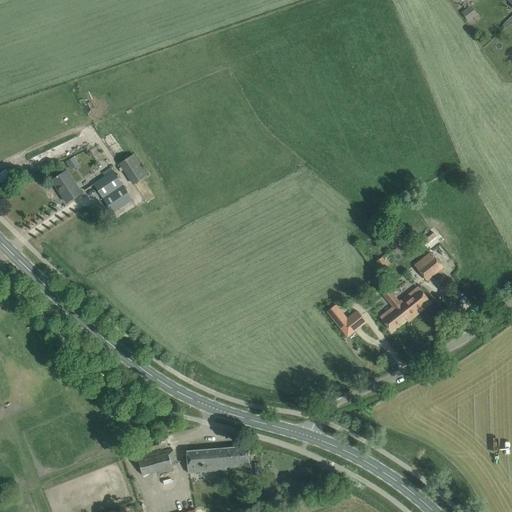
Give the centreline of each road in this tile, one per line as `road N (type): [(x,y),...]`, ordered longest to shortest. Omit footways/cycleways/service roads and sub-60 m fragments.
road 1 (secondary): [(308,437),(218,411),(148,376),(0,242)]
road 2 (track): [(3,511),(108,462),(242,434),(249,421)]
road 3 (unclassified): [(308,437),(318,418),(397,380),(511,306)]
road 4 (secondary): [(431,511),(370,465),(308,437)]
